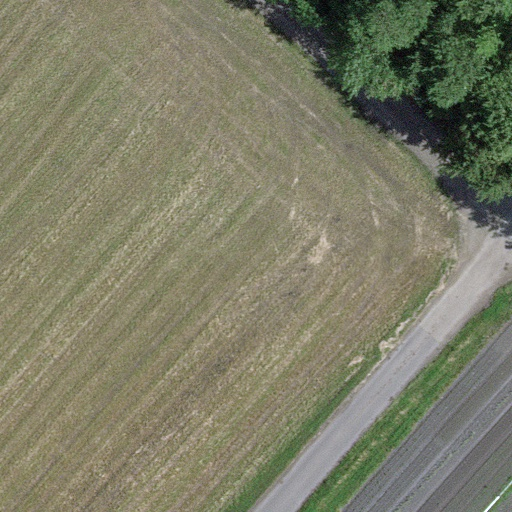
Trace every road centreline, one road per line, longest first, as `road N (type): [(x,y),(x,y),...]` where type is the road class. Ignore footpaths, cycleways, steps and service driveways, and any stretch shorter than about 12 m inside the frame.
road 1 (track): [(511,233),(264,511)]
road 2 (track): [(273,0),(511,208)]
